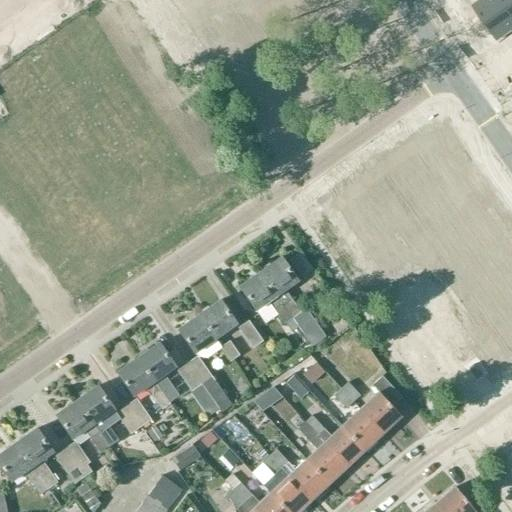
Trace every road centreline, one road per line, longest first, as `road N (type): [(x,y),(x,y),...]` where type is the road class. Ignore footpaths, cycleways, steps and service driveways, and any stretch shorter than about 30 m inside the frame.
road 1 (residential): [(75,335),(280,192)]
road 2 (residential): [(452,70),(280,192)]
road 3 (residential): [(365,511),(511,401)]
road 4 (residential): [(0,224),(75,335)]
